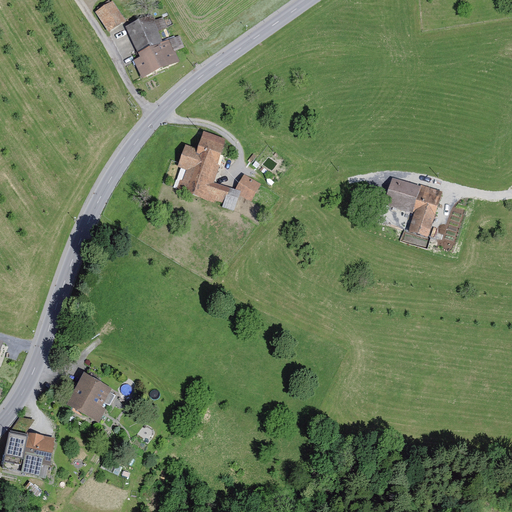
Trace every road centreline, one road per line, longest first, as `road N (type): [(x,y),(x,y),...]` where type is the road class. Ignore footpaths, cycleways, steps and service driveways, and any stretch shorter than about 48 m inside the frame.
road 1 (tertiary): [(0,424),(29,379),(88,222),(125,155),(161,111),(310,0)]
road 2 (track): [(511,195),(375,177),(290,196),(257,178),(226,135),(161,111)]
